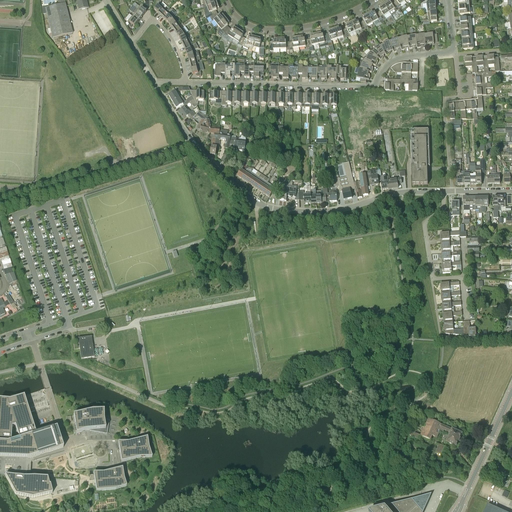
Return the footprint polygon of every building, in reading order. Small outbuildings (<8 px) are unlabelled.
[(75,0),(78,11),(87,9),(84,0),(75,0)] [(161,17),(167,11),(160,4),(162,1),(159,0),(156,0),(155,7),(156,8),(154,10),(161,17)] [(393,2),(398,9),(401,7),(400,5),(405,1),(403,0),(395,0),(393,2)] [(427,13),(436,13),(435,3),(432,3),(432,0),(427,1),(427,4),(427,13)] [(395,11),(398,9),(393,2),(391,4),(390,3),(389,4),(387,1),(383,4),(389,13),(394,10),(395,11)] [(210,18),(217,14),(215,11),(217,11),(216,9),(219,8),(217,3),(207,7),(209,13),(208,14),(210,18)] [(65,4),(58,5),(46,8),(45,9),(46,14),(52,39),(73,34),(65,4)] [(384,17),(389,13),(383,4),(379,7),(381,10),(379,10),(380,11),(378,13),(382,20),(385,18),(384,17)] [(129,10),(134,14),(140,19),(146,12),(144,10),(145,9),(142,5),(140,6),(137,10),(132,6),(129,10)] [(460,16),(470,14),(469,7),(459,8),(460,16)] [(169,9),(167,11),(161,17),(168,23),(168,24),(175,18),(177,16),(174,13),(175,13),(171,9),(170,10),(169,9)] [(379,22),(382,20),(378,13),(375,15),(375,14),(373,14),(372,12),(367,14),(373,24),(378,20),(379,22)] [(430,23),(437,22),(436,13),(427,13),(428,21),(423,22),(423,26),(430,25),(430,23)] [(140,19),(134,14),(127,22),(130,27),(132,25),(135,27),(140,19)] [(213,21),(217,26),(226,19),(223,15),(220,17),(219,16),(217,14),(210,18),(208,19),(210,22),(212,21),(212,22),(213,21)] [(367,27),(373,24),(367,14),(363,17),(364,19),(363,20),(364,21),(361,22),(365,30),(368,28),(367,27)] [(174,31),(181,26),(175,18),(168,24),(174,31)] [(223,35),(229,29),(227,27),(228,26),(227,25),(229,23),(226,19),(217,26),(221,31),(220,32),(223,35)] [(461,27),(471,26),(471,19),(460,20),(461,27)] [(362,31),(365,30),(361,22),(359,24),(358,22),(357,23),(356,20),(351,22),(355,32),(361,30),(362,31)] [(350,35),(355,32),(351,22),(346,24),(347,27),(346,28),(347,29),(344,30),(347,38),(350,36),(350,35)] [(179,39),(187,34),(181,26),(174,31),(179,39)] [(462,35),(472,34),(471,26),(461,27),(462,35)] [(344,39),(347,38),(344,30),(341,31),(341,30),(340,30),(339,27),(334,29),(337,39),(338,42),(344,40),(344,39)] [(228,36),(233,40),(239,31),(235,28),(233,30),(232,30),(231,31),(229,29),(223,35),(227,38),(228,36)] [(331,41),(337,39),(334,29),(329,31),(330,34),(328,34),(329,35),(326,36),(328,44),(332,43),(331,41)] [(238,45),(242,47),(245,39),(242,38),(243,37),(242,36),(244,33),(239,31),(233,40),(239,43),(238,45)] [(325,45),(328,44),(326,36),(323,37),(323,36),(322,36),(321,33),(316,34),(318,45),(325,43),(325,45)] [(183,47),(191,44),(187,34),(179,39),(183,47)] [(312,46),(318,45),(316,34),(311,35),(312,38),(310,38),(311,40),(308,40),(309,48),(312,48),(312,46)] [(422,45),(425,45),(425,35),(425,34),(424,34),(424,35),(419,35),(419,36),(416,36),(417,46),(417,49),(419,48),(421,48),(423,47),(422,45)] [(425,35),(425,45),(425,48),(428,48),(429,47),(431,46),(431,45),(434,44),(434,43),(438,43),(437,35),(433,35),(433,34),(427,34),(427,35),(425,35)] [(462,43),(473,42),(472,34),(462,35),(462,43)] [(414,46),(417,46),(416,36),(416,35),(410,36),(407,37),(409,47),(409,49),(410,49),(411,49),(413,49),(414,48),(414,46)] [(247,47),(253,48),(256,38),(251,36),(250,39),(249,39),(248,40),(245,39),(242,47),(246,48),(247,47)] [(406,47),(409,47),(407,37),(407,36),(406,36),(401,38),(398,39),(401,49),(401,51),(402,51),(404,50),(405,49),(406,49),(406,47)] [(293,49),(299,48),(298,37),(293,38),(293,41),(292,41),(292,42),(289,43),(290,51),(293,51),(293,49)] [(306,49),(309,48),(308,40),(305,41),(305,40),(303,40),(303,37),(298,37),(299,48),(305,47),(306,49)] [(259,51),(264,52),(264,43),(261,43),(261,42),(260,42),(261,39),(256,38),(253,48),(259,50),(259,51)] [(398,49),(401,49),(398,39),(398,38),(392,40),(389,42),(393,51),(394,53),(396,53),(397,52),(398,51),(398,49)] [(273,50),(280,50),(279,39),(274,39),(274,42),(273,42),(273,43),(270,43),(270,52),(273,52),(273,50)] [(286,51),(290,51),(289,43),(286,43),(286,42),(285,42),(285,39),(279,39),(280,50),(286,50),(286,51)] [(390,52),(393,51),(389,42),(389,41),(388,41),(383,44),(384,44),(380,46),(385,54),(387,57),(388,56),(389,55),(390,55),(391,53),(390,52)] [(462,43),(463,51),(474,50),(473,42),(462,43)] [(192,45),(191,44),(183,47),(187,56),(188,56),(196,53),(194,50),(198,49),(195,43),(192,45)] [(383,56),(385,54),(380,46),(379,45),(375,49),(372,52),(379,59),(381,61),(382,60),(384,58),(384,57),(383,56)] [(188,56),(190,65),(198,63),(198,61),(200,60),(198,52),(196,53),(188,56)] [(365,60),(373,65),(375,67),(376,66),(377,64),(378,62),(377,61),(379,59),(372,52),(371,52),(367,56),(365,60)] [(487,59),(488,66),(494,65),(495,72),(500,72),(498,55),(498,58),(494,58),(494,56),(487,57),(487,59)] [(488,73),(488,66),(487,59),(483,59),(483,57),(476,58),(476,60),(477,67),(483,66),(484,73),(488,73)] [(477,74),(477,67),(476,60),(472,61),(471,58),(464,59),(465,68),(472,67),(473,75),(477,74)] [(360,69),(369,72),(372,73),(373,71),(373,70),(373,68),(372,68),(373,65),(365,60),(364,59),(361,65),(362,65),(360,69)] [(201,74),(198,63),(190,65),(192,75),(195,74),(196,77),(201,77),(201,74)] [(221,74),(225,74),(225,67),(225,64),(225,65),(221,64),(221,67),(215,66),(215,71),(214,71),(214,76),(215,76),(215,77),(221,78),(221,74)] [(401,80),(406,80),(407,66),(402,66),(402,64),(400,64),(398,65),(396,65),(394,66),(392,68),(391,69),(395,73),(402,73),(401,80)] [(411,73),(418,73),(418,64),(411,64),(411,66),(407,66),(406,80),(411,80),(411,73)] [(230,75),(234,75),(235,67),(235,65),(230,65),(230,67),(225,67),(225,74),(225,78),(230,78),(230,75)] [(240,75),(244,75),(245,67),(245,65),(244,65),(240,65),(240,67),(235,67),(234,75),(234,78),(240,78),(240,75)] [(250,75),(254,75),(254,67),(254,65),(249,65),(249,67),(245,67),(244,75),(244,78),(249,78),(250,75)] [(288,79),(288,76),(288,68),(283,68),(284,66),(279,66),(279,68),(279,76),(283,76),(283,79),(288,79)] [(298,79),(298,76),(298,68),(293,68),(293,66),(289,66),(288,66),(288,68),(288,76),(293,76),(292,79),(298,79)] [(308,80),(308,76),(308,69),(303,68),(303,66),(298,66),(298,68),(298,76),(302,76),(302,80),(308,80)] [(317,80),(317,77),(317,69),(312,69),(312,67),(308,67),(308,66),(308,69),(308,76),(312,77),(312,80),(317,80)] [(259,76),(264,76),(264,68),(254,67),(254,75),(254,78),(259,78),(259,76)] [(327,80),(327,77),(327,69),(322,69),(322,67),(317,67),(317,69),(317,77),(321,77),(321,80),(327,80)] [(336,80),(336,77),(336,69),(331,69),(331,67),(327,67),(327,69),(327,77),(331,77),(331,80),(336,80)] [(336,69),(336,77),(341,77),(340,80),(346,81),(346,79),(347,79),(347,74),(346,74),(346,70),(341,69),(341,67),(336,67),(336,69)] [(279,79),(279,76),(279,68),(269,68),(269,76),(273,76),(273,79),(279,79)] [(366,83),(367,80),(369,81),(370,79),(370,78),(370,77),(369,75),(368,75),(369,72),(360,69),(359,69),(357,74),(358,74),(357,78),(356,78),(360,79),(360,83),(366,83)] [(478,85),(485,84),(484,78),(492,77),(491,72),(488,73),(484,73),(477,74),(478,78),(475,79),(476,85),(478,85)] [(401,85),(401,80),(387,80),(387,84),(385,84),(385,91),(394,91),(394,85),(401,85)] [(401,80),(401,85),(408,85),(408,92),(417,92),(418,85),(415,85),(415,80),(411,80),(406,80),(401,80)] [(477,100),(482,99),(481,96),(486,96),(485,89),(492,88),(492,83),(485,84),(478,85),(479,89),(476,90),(477,100)] [(172,102),(179,98),(175,92),(168,96),(172,102)] [(192,96),(194,99),(196,105),(198,104),(198,100),(204,100),(204,92),(194,92),(191,93),(192,96)] [(221,106),(222,106),(223,96),(218,96),(218,93),(210,93),(210,100),(216,101),(216,104),(218,104),(218,108),(221,108),(221,106)] [(227,103),(231,104),(231,98),(231,93),(226,93),(226,96),(223,96),(222,106),(227,106),(227,103)] [(234,104),(240,104),(240,98),(240,93),(234,93),(234,98),(231,98),(231,104),(231,106),(234,106),(234,104)] [(243,104),(248,104),(249,99),(249,93),(243,93),(243,99),(240,98),(240,104),(240,106),(243,107),(243,104)] [(252,104),(257,104),(258,99),(258,94),(252,93),(252,99),(249,99),(248,104),(248,107),(252,107),(252,104)] [(266,107),(268,107),(268,99),(266,99),(267,94),(261,94),(261,99),(258,99),(257,104),(257,107),(261,107),(261,104),(266,104),(266,107)] [(278,105),(284,105),(284,99),(284,94),(278,94),(278,99),(275,99),(275,105),(275,107),(278,107),(278,105)] [(287,105),(292,105),(293,99),(293,94),(287,94),(287,99),(284,99),(284,105),(284,107),(287,108),(287,105)] [(296,105),(301,105),(302,100),(302,95),(296,94),(296,100),(293,99),(292,105),(292,108),(296,108),(296,105)] [(305,105),(310,105),(310,100),(311,95),(305,95),(305,100),(302,100),(301,105),(301,108),(305,108),(305,105)] [(314,105),(319,105),(319,100),(319,95),(314,95),(313,100),(310,100),(310,105),(310,108),(314,108),(314,105)] [(322,106),(328,106),(328,100),(328,95),(322,95),(322,100),(319,100),(319,105),(319,108),(322,108),(322,106)] [(328,100),(328,106),(328,108),(331,108),(331,106),(337,106),(337,95),(331,95),(331,100),(328,100)] [(412,100),(412,95),(400,96),(400,98),(397,98),(397,107),(417,106),(417,100),(412,100)] [(366,97),(366,113),(394,112),(394,104),(396,103),(396,96),(366,97)] [(176,109),(183,105),(182,103),(185,102),(181,97),(179,98),(172,102),(176,109)] [(471,103),(471,110),(472,120),(477,120),(476,109),(483,108),(482,99),(477,100),(475,100),(475,103),(471,103)] [(465,110),(471,110),(471,103),(471,100),(464,101),(464,104),(460,104),(460,111),(461,120),(466,120),(465,110)] [(454,111),(460,111),(460,104),(460,102),(453,102),(453,105),(448,105),(450,119),(455,119),(454,111)] [(190,119),(195,115),(192,111),(190,113),(185,106),(184,107),(178,112),(181,117),(181,118),(182,117),(183,120),(188,116),(190,119)] [(210,133),(211,127),(209,120),(208,117),(200,112),(196,115),(202,120),(198,124),(197,130),(205,133),(210,133)] [(367,134),(367,125),(350,126),(350,134),(352,134),(353,152),(363,151),(362,134),(367,134)] [(216,156),(217,148),(215,147),(216,139),(218,140),(220,135),(220,130),(220,128),(211,127),(210,133),(214,134),(214,139),(213,138),(210,155),(216,156)] [(215,147),(217,148),(218,148),(220,145),(221,140),(227,141),(224,151),(228,152),(230,147),(230,142),(231,142),(231,137),(231,135),(227,135),(228,131),(220,130),(220,135),(218,140),(216,139),(215,147)] [(430,167),(429,130),(428,130),(414,131),(410,131),(412,185),(428,185),(427,171),(427,167),(429,167),(430,167)] [(246,142),(246,137),(241,136),(239,136),(239,139),(238,143),(237,152),(245,153),(245,150),(252,151),(252,145),(245,144),(246,144),(244,144),(244,142),(246,142)] [(476,185),(481,185),(481,173),(485,173),(485,160),(480,160),(480,168),(477,168),(477,167),(475,167),(476,185)] [(379,185),(378,179),(378,177),(377,171),(370,172),(369,163),(366,164),(368,176),(368,178),(370,178),(371,181),(372,181),(372,186),(379,185)] [(241,179),(247,170),(248,169),(248,168),(250,166),(248,164),(244,171),(241,170),(237,176),(241,179)] [(358,177),(359,181),(361,195),(363,195),(363,196),(368,195),(365,176),(368,176),(366,164),(363,164),(365,176),(359,177),(358,177)] [(341,186),(339,187),(339,193),(342,193),(344,200),(352,198),(350,190),(355,189),(354,183),(350,167),(346,168),(347,174),(346,174),(348,184),(348,186),(342,187),(341,186)] [(241,179),(245,182),(251,172),(247,170),(241,179)] [(245,182),(249,184),(255,175),(251,172),(245,182)] [(249,184),(253,187),(259,178),(255,175),(249,184)] [(382,191),(388,190),(387,181),(390,180),(390,177),(386,177),(380,178),(381,182),(382,191)] [(253,187),(257,190),(263,180),(259,178),(253,187)] [(388,190),(398,188),(397,185),(401,184),(401,179),(396,179),(390,180),(387,181),(388,190)] [(257,190),(261,192),(267,183),(263,180),(257,190)] [(361,195),(359,181),(357,182),(354,183),(355,189),(358,199),(362,198),(361,195)] [(265,195),(271,186),(268,183),(267,183),(261,192),(265,195)] [(265,195),(269,198),(276,189),(271,186),(265,195)] [(297,201),(298,194),(296,194),(297,191),(297,186),(292,186),(288,186),(287,191),(287,196),(295,198),(295,201),(297,201)] [(311,204),(310,191),(310,187),(307,187),(307,195),(304,195),(304,191),(298,192),(299,194),(298,194),(297,201),(304,201),(304,205),(311,204)] [(324,203),(329,202),(329,193),(328,193),(327,189),(323,189),(323,191),(321,191),(321,192),(316,192),(316,195),(316,204),(324,204),(324,203)] [(506,208),(506,206),(505,199),(503,199),(503,197),(497,198),(498,212),(501,212),(501,208),(504,208),(506,208)] [(0,231),(0,248),(0,250),(0,249),(0,259),(8,257),(0,231)] [(441,244),(450,243),(449,237),(459,236),(459,232),(449,233),(449,232),(441,232),(441,234),(440,234),(441,244)] [(441,254),(450,253),(450,247),(460,246),(460,242),(450,243),(441,244),(441,254)] [(442,264),(451,263),(450,257),(460,256),(460,252),(450,253),(441,254),(442,264)] [(442,274),(451,273),(451,267),(461,266),(461,262),(451,263),(442,264),(442,274)] [(9,285),(17,282),(12,268),(4,271),(5,276),(9,285)] [(441,294),(450,293),(449,287),(459,286),(459,283),(440,284),(441,294)] [(442,304),(451,303),(450,297),(460,296),(460,292),(450,293),(441,294),(442,304)] [(13,309),(16,307),(8,295),(5,297),(13,309)] [(443,314),(452,313),(451,307),(461,306),(461,302),(451,303),(442,304),(443,314)] [(444,324),(452,323),(452,317),(462,316),(462,312),(452,313),(443,314),(444,324)] [(463,329),(464,336),(476,337),(475,328),(470,329),(469,322),(466,322),(466,329),(463,329)] [(464,336),(463,329),(453,330),(452,323),(444,324),(445,334),(464,336)] [(81,360),(94,357),(91,337),(78,339),(81,360)] [(44,412),(50,410),(45,392),(30,396),(31,403),(34,402),(36,408),(42,406),(44,412)] [(10,400),(0,399),(0,456),(14,457),(21,458),(30,458),(63,448),(56,423),(35,430),(33,425),(24,396),(10,400)] [(73,415),(76,434),(86,431),(107,435),(109,421),(104,420),(104,411),(92,411),(73,415)] [(437,439),(440,431),(439,431),(442,425),(428,419),(419,437),(430,442),(433,437),(437,439)] [(442,425),(439,431),(440,431),(443,432),(444,431),(448,433),(449,432),(451,433),(446,442),(456,447),(462,434),(451,430),(451,429),(442,425)] [(139,458),(152,457),(147,438),(132,441),(118,442),(121,462),(135,459),(139,458)] [(439,445),(437,449),(416,442),(415,444),(412,443),(411,448),(435,456),(441,458),(445,447),(439,445)] [(29,462),(30,458),(21,458),(14,457),(13,468),(13,476),(29,477),(29,462)] [(96,487),(96,491),(116,490),(126,486),(125,481),(124,479),(122,468),(113,471),(103,473),(93,473),(96,487)] [(47,478),(29,477),(13,476),(5,475),(15,495),(33,498),(51,494),(52,493),(50,485),(49,485),(47,478)] [(368,511),(423,511),(432,494),(369,511),(368,511)]
